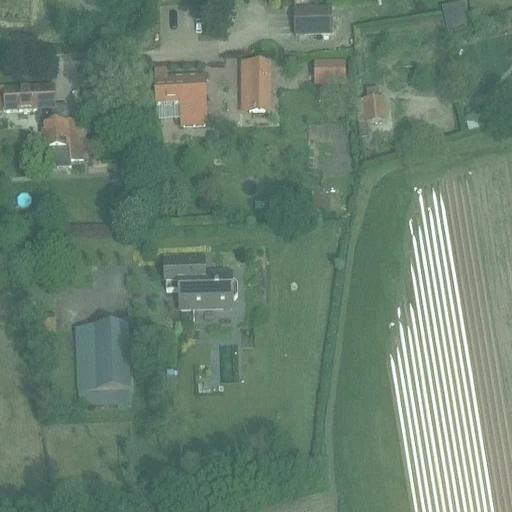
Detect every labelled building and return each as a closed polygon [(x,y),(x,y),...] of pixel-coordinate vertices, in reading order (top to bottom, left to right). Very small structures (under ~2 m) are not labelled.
[(296,12),(297,38),(331,37),(330,11),(296,12)] [(346,64),(316,64),(316,89),(346,89),(346,64)] [(269,66),(249,67),(249,87),(249,115),(269,115),(269,84),(269,66)] [(166,70),(154,71),(155,107),(179,106),(180,129),(207,128),(205,76),(167,78),(166,70)] [(53,89),(0,91),(0,114),(37,113),(38,127),(42,127),(43,161),(68,159),(69,163),(82,162),(79,123),(67,124),(67,113),(54,113),(53,89)] [(382,99),(359,101),(355,102),(357,126),(366,125),(384,123),(382,99)] [(489,123),(509,117),(504,103),(485,109),(489,123)] [(466,121),(470,134),(488,128),(485,115),(466,121)] [(204,261),(186,262),(166,262),(166,259),(165,259),(166,294),(180,294),(180,312),(231,311),(231,303),(234,302),(237,299),(237,289),(234,286),(231,286),(231,277),(204,277),(204,261)] [(56,332),(55,316),(31,318),(31,334),(56,332)] [(127,329),(75,331),(78,395),(130,393),(127,329)] [(5,380),(21,381),(23,362),(6,361),(5,380)]
